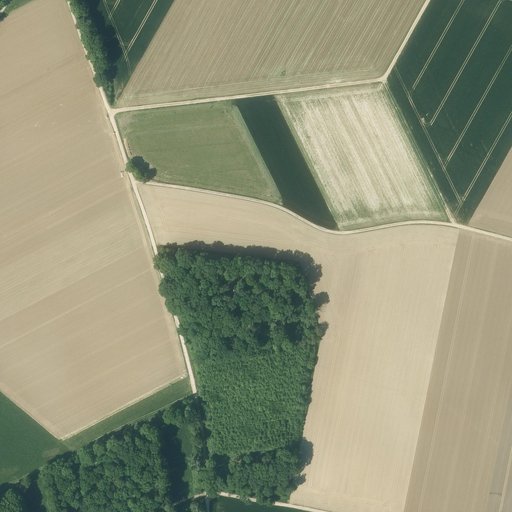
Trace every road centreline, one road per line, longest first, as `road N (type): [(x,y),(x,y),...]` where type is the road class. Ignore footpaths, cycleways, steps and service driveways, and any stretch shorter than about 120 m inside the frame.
road 1 (track): [(130,179),(275,206),(339,233),(418,221),(511,239)]
road 2 (track): [(106,112),(381,80),(428,0)]
road 3 (track): [(207,511),(196,394),(130,179)]
road 4 (track): [(196,394),(0,490)]
road 5 (track): [(130,179),(67,0)]
